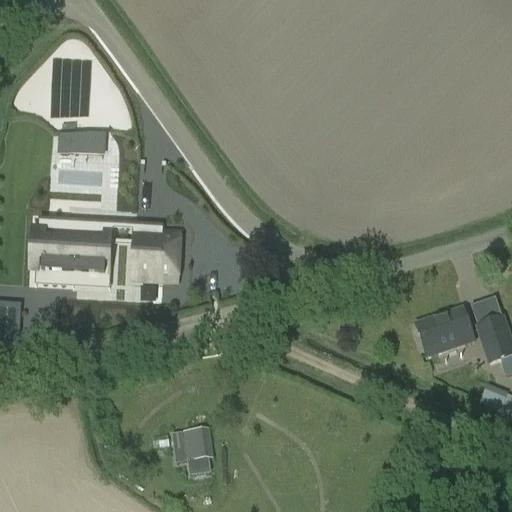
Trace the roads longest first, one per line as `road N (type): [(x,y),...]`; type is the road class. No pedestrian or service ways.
road 1 (unclassified): [(289,253),(247,222),(74,0)]
road 2 (unclassified): [(0,370),(259,303),(274,290),(289,253)]
road 3 (track): [(233,313),(269,339),(511,445)]
road 4 (unclassified): [(289,253),(349,271),(383,269),(511,229)]
